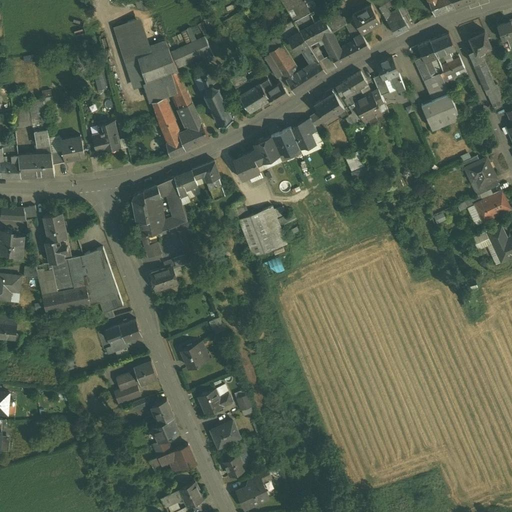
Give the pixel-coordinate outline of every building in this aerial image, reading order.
[(148,0),(135,0),(140,11),(151,7),(148,0)] [(315,23),(302,0),(281,0),(293,19),(301,30),(315,23)] [(444,0),(440,2),(430,5),(434,15),(454,7),(452,0),(444,0)] [(371,5),(352,15),(358,26),(362,33),(381,23),(371,5)] [(345,6),(334,11),(335,12),(324,18),(332,32),(332,33),(340,28),(347,25),(353,21),(345,6)] [(239,9),(222,20),(225,25),(242,15),(239,9)] [(389,16),(385,18),(391,27),(396,35),(409,28),(399,10),(389,16)] [(138,57),(152,101),(162,97),(172,93),(187,132),(194,130),(187,113),(189,112),(196,108),(165,40),(150,45),(140,16),(114,26),(125,62),(138,57)] [(324,18),(315,23),(322,37),(331,55),(341,49),(332,33),(332,32),(324,18)] [(301,30),(293,19),(277,30),(284,42),(290,38),(298,50),(302,48),(309,43),(301,30)] [(355,20),(353,21),(347,25),(350,31),(358,26),(355,20)] [(510,21),(497,25),(502,40),(508,38),(510,45),(511,44),(511,24),(510,20),(510,21)] [(315,23),(301,30),(309,43),(322,37),(315,23)] [(358,26),(350,31),(354,37),(362,33),(358,26)] [(469,37),(474,50),(476,54),(484,50),(491,47),(484,30),(477,34),(469,37)] [(356,41),(341,49),(347,60),(369,49),(370,49),(362,33),(354,37),(356,41)] [(449,33),(431,40),(436,53),(439,60),(450,55),(449,51),(456,49),(449,33)] [(204,35),(172,49),(179,66),(203,55),(204,58),(213,54),(204,35)] [(436,53),(431,40),(421,44),(426,55),(427,57),(436,53)] [(320,60),(309,43),(302,48),(313,65),(320,60)] [(312,49),(320,60),(325,57),(318,45),(312,49)] [(488,56),(500,50),(498,46),(486,52),(488,56)] [(341,49),(331,55),(334,59),(337,66),(347,60),(341,49)] [(484,50),(476,54),(474,50),(469,52),(474,63),(482,59),(480,54),(485,52),(484,50)] [(265,55),(281,82),(286,78),(271,52),(265,55)] [(424,56),(431,74),(434,73),(432,68),(438,66),(436,61),(439,60),(436,53),(427,57),(426,55),(424,56)] [(459,55),(440,64),(441,65),(443,69),(440,70),(445,82),(466,72),(459,55)] [(424,56),(415,60),(423,78),(431,74),(424,56)] [(392,57),(376,64),(383,80),(393,76),(395,80),(393,81),(397,91),(405,88),(392,57)] [(482,59),(474,63),(493,107),(504,102),(496,84),(494,85),(482,59)] [(320,60),(313,65),(320,75),(326,71),(320,60)] [(313,65),(300,73),(307,84),(320,75),(313,65)] [(438,66),(432,68),(434,73),(440,70),(443,69),(441,65),(438,66)] [(299,70),(286,78),(295,92),(307,84),(300,73),(299,70)] [(460,116),(445,82),(440,70),(434,73),(431,74),(423,78),(432,97),(419,103),(430,129),(460,116)] [(360,71),(347,79),(354,90),(367,82),(360,71)] [(274,86),(265,72),(257,77),(260,81),(266,91),(274,86)] [(208,73),(200,77),(204,87),(205,86),(207,87),(212,84),(212,82),(213,83),(216,81),(215,78),(211,79),(208,73)] [(243,74),(232,81),(236,88),(247,81),(243,74)] [(384,86),(379,75),(374,77),(378,88),(384,86)] [(347,79),(335,86),(340,95),(344,93),(346,96),(350,94),(355,91),(354,90),(347,79)] [(247,81),(236,88),(239,94),(250,87),(247,81)] [(250,87),(239,94),(249,110),(270,98),(266,91),(260,81),(250,87)] [(217,87),(213,84),(213,83),(212,82),(212,84),(207,87),(205,86),(204,87),(206,88),(205,93),(203,94),(204,95),(205,95),(208,100),(207,101),(207,102),(208,102),(211,108),(210,108),(211,109),(212,109),(215,114),(214,115),(214,116),(215,116),(218,121),(217,122),(218,124),(219,123),(220,124),(221,124),(220,122),(231,117),(232,118),(233,118),(232,116),(234,115),(233,114),(232,115),(229,109),(230,108),(230,107),(228,108),(226,102),(227,101),(226,100),(225,101),(222,95),(224,94),(223,93),(222,94),(219,88),(220,87),(220,86),(217,87)] [(274,86),(266,91),(270,98),(274,105),(289,96),(281,82),(274,86)] [(344,107),(332,88),(326,93),(328,96),(314,104),(319,111),(324,120),(344,107)] [(384,101),(378,88),(366,94),(367,96),(373,107),(384,101)] [(350,94),(346,96),(354,111),(358,109),(354,103),(350,94)] [(367,96),(354,103),(358,109),(360,114),(373,107),(367,96)] [(15,126),(33,124),(36,146),(44,145),(49,144),(48,136),(43,97),(29,99),(30,109),(24,109),(24,104),(12,106),(15,126)] [(179,136),(162,97),(152,101),(166,141),(179,136)] [(478,103),(471,106),(473,111),(480,108),(478,103)] [(189,112),(187,113),(194,130),(202,126),(204,126),(196,108),(189,112)] [(360,114),(358,109),(354,111),(353,112),(359,121),(362,119),(362,118),(360,114)] [(319,111),(310,116),(310,117),(315,126),(324,120),(319,111)] [(356,121),(350,113),(345,117),(350,125),(356,121)] [(366,116),(362,118),(362,119),(366,125),(370,123),(366,116)] [(310,117),(304,120),(305,121),(305,120),(311,132),(317,130),(310,117)] [(103,131),(92,134),(94,142),(97,152),(97,151),(121,146),(115,120),(101,123),(103,131)] [(305,121),(297,124),(298,126),(292,129),(300,147),(306,145),(309,146),(315,143),(311,132),(305,120),(305,121)] [(187,132),(181,135),(186,148),(208,138),(202,126),(194,130),(187,132)] [(291,127),(271,136),(279,153),(283,151),(285,154),(300,147),(292,129),(291,127)] [(9,131),(0,132),(0,160),(19,161),(18,156),(17,143),(12,144),(11,137),(10,137),(9,131)] [(48,136),(49,144),(53,161),(54,164),(66,162),(66,160),(65,160),(63,150),(60,136),(60,134),(48,136)] [(80,134),(60,136),(63,150),(65,160),(66,160),(85,156),(80,134)] [(166,141),(165,141),(170,155),(186,148),(181,135),(179,136),(166,141)] [(271,136),(255,143),(258,149),(252,152),(257,163),(279,153),(271,136)] [(97,152),(94,142),(88,143),(91,156),(98,154),(97,151),(97,152)] [(45,155),(38,155),(41,177),(55,177),(54,164),(53,161),(49,144),(44,145),(45,155)] [(361,148),(346,154),(353,169),(367,163),(361,148)] [(252,151),(233,159),(242,179),(260,170),(252,152),(252,151)] [(38,155),(18,156),(19,161),(21,176),(21,178),(41,177),(38,155)] [(486,157),(466,167),(470,177),(475,175),(480,185),(496,177),(486,157)] [(19,161),(0,160),(0,161),(1,175),(21,176),(19,161)] [(214,161),(192,169),(195,177),(204,174),(207,181),(219,177),(216,170),(217,169),(214,161)] [(357,177),(370,171),(367,164),(354,170),(357,177)] [(192,169),(174,176),(179,190),(182,202),(190,199),(186,189),(197,184),(195,177),(192,169)] [(174,176),(157,184),(161,196),(167,193),(179,190),(174,176)] [(225,195),(219,177),(207,181),(209,188),(214,199),(225,195)] [(157,184),(135,193),(132,198),(136,220),(139,220),(158,215),(155,198),(161,196),(157,184)] [(179,223),(188,220),(182,202),(179,190),(167,193),(173,215),(175,215),(177,219),(165,223),(166,228),(177,225),(179,224),(179,223)] [(483,199),(475,203),(475,204),(483,221),(510,208),(502,190),(483,199)] [(480,193),(466,199),(469,206),(469,207),(475,204),(475,203),(483,199),(480,193)] [(466,199),(457,204),(460,210),(469,206),(466,199)] [(276,247),(261,210),(249,215),(243,200),(232,203),(253,256),(276,247)] [(35,205),(24,208),(26,219),(33,217),(38,216),(35,205)] [(273,205),(261,210),(276,247),(287,243),(273,205)] [(24,208),(2,206),(1,218),(26,220),(26,219),(24,208)] [(62,211),(44,215),(49,239),(60,237),(67,235),(62,211)] [(143,235),(162,230),(159,215),(158,215),(139,220),(143,235)] [(33,217),(26,219),(26,220),(28,227),(35,225),(34,222),(33,217)] [(179,224),(177,225),(185,253),(198,249),(188,220),(179,223),(179,224)] [(501,225),(488,231),(491,238),(503,232),(503,233),(504,232),(501,225)] [(12,229),(4,229),(4,233),(0,232),(0,249),(1,249),(1,253),(12,254),(12,258),(21,259),(23,235),(12,234),(12,229)] [(503,232),(491,238),(501,260),(511,254),(511,234),(507,237),(504,232),(503,233),(503,232)] [(67,247),(69,246),(67,235),(60,237),(63,251),(68,250),(67,247)] [(123,304),(103,247),(83,254),(79,254),(65,257),(63,251),(60,237),(49,239),(46,240),(50,260),(51,260),(57,290),(42,293),(46,311),(100,300),(103,309),(104,310),(112,307),(123,304)] [(157,241),(146,245),(150,256),(161,253),(157,241)] [(193,251),(164,261),(166,268),(172,266),(173,266),(196,258),(193,251)] [(282,256),(266,262),(270,275),(287,268),(282,256)] [(50,260),(36,264),(36,265),(38,276),(42,293),(57,290),(51,260),(50,260)] [(36,265),(24,265),(24,276),(38,276),(36,265)] [(166,268),(151,273),(157,289),(176,283),(178,282),(175,275),(173,266),(172,266),(166,268)] [(21,274),(0,272),(0,297),(10,298),(11,283),(20,284),(21,274)] [(112,307),(104,310),(103,309),(98,310),(102,320),(115,316),(112,307)] [(212,326),(223,322),(221,316),(210,320),(212,326)] [(136,318),(119,324),(125,338),(126,340),(142,334),(136,318)] [(0,320),(0,335),(15,337),(16,322),(4,321),(0,320)] [(110,344),(125,338),(119,324),(105,330),(110,344)] [(128,347),(126,340),(125,338),(110,344),(111,347),(105,349),(107,355),(128,347)] [(198,342),(181,349),(189,368),(205,361),(198,342)] [(151,359),(134,366),(136,370),(140,382),(140,383),(157,376),(151,359)] [(136,370),(116,377),(120,390),(121,390),(136,384),(140,383),(140,382),(136,370)] [(136,384),(121,390),(120,390),(115,392),(119,402),(140,394),(136,384)] [(215,388),(199,395),(207,413),(223,405),(218,394),(215,388)] [(229,389),(218,394),(223,405),(234,400),(229,389)] [(0,390),(0,412),(7,413),(8,401),(9,392),(0,390)] [(248,392),(237,396),(242,408),(253,404),(248,392)] [(149,397),(132,403),(135,410),(151,403),(149,397)] [(166,399),(151,406),(159,423),(172,417),(174,416),(166,399)] [(16,402),(8,401),(7,413),(15,414),(16,402)] [(253,404),(242,408),(244,415),(256,410),(253,404)] [(86,410),(75,414),(78,422),(89,418),(86,410)] [(159,423),(152,426),(159,441),(166,438),(179,432),(172,417),(159,423)] [(240,437),(233,419),(211,429),(219,446),(240,437)] [(258,419),(252,421),(258,435),(264,433),(258,419)] [(234,446),(237,453),(246,450),(248,449),(247,447),(256,443),(254,437),(234,446)] [(159,441),(153,444),(158,456),(171,450),(166,438),(159,441)] [(188,443),(171,450),(175,459),(171,462),(175,472),(196,461),(188,443)] [(158,456),(161,465),(171,462),(175,459),(171,450),(158,456)] [(237,453),(223,460),(230,475),(246,469),(245,467),(252,463),(246,450),(237,453)] [(268,467),(249,475),(252,482),(252,483),(262,479),(263,481),(272,477),(268,467)] [(262,479),(252,483),(252,482),(237,489),(245,507),(269,496),(263,481),(262,479)] [(195,480),(179,487),(183,496),(188,505),(192,503),(193,506),(201,502),(199,499),(203,497),(195,480)] [(179,487),(160,497),(164,505),(166,504),(175,500),(183,496),(179,487)] [(175,500),(166,504),(169,511),(170,511),(179,508),(175,500)]
